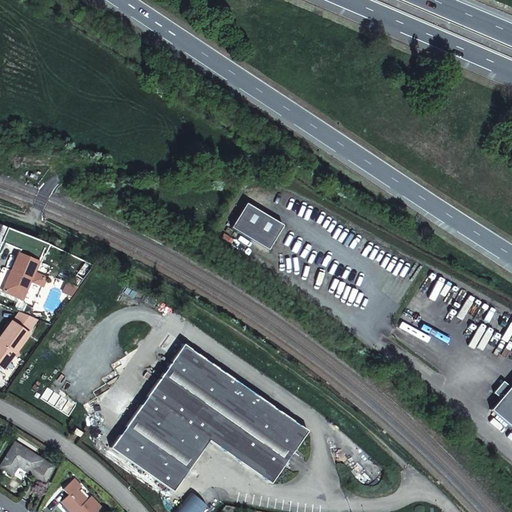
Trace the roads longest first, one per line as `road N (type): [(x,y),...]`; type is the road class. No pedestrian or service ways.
road 1 (track): [(418,479),(300,378),(154,278),(0,206)]
road 2 (motorway): [(122,0),(511,255)]
road 3 (motorway): [(345,0),(511,70)]
road 4 (residential): [(0,404),(64,446),(136,511)]
